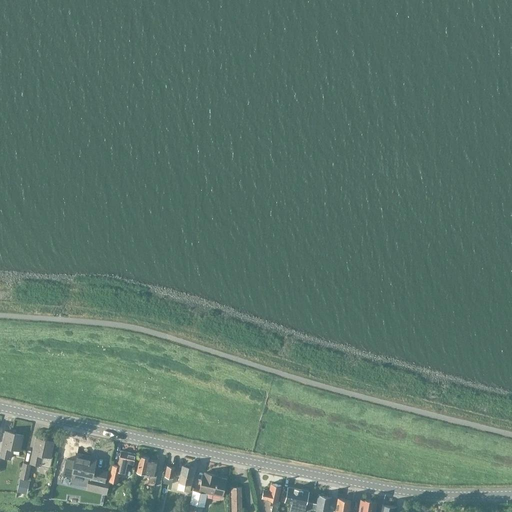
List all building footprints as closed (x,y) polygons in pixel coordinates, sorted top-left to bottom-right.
[(20,450),(23,435),(6,431),(0,455),(10,458),(13,448),(20,450)] [(50,457),(54,442),(36,438),(30,463),(41,465),(43,455),(50,457)] [(133,467),(135,454),(121,451),(118,466),(117,471),(120,471),(125,472),(126,466),(133,467)] [(106,494),(106,492),(108,482),(104,481),(106,472),(93,469),(95,460),(76,455),(75,462),(66,459),(63,475),(72,477),(74,471),(87,474),(85,480),(89,481),(86,490),(106,494)] [(150,475),(148,482),(155,483),(157,472),(155,472),(158,461),(149,459),(149,457),(140,455),(137,472),(150,475)] [(27,479),(30,465),(24,463),(20,477),(27,479)] [(118,466),(113,465),(109,481),(117,483),(120,471),(117,471),(118,466)] [(167,465),(165,476),(163,483),(172,485),(173,478),(175,467),(167,465)] [(183,465),(179,482),(177,489),(184,491),(190,492),(192,484),(191,484),(194,467),(183,465)] [(199,491),(201,491),(222,496),(226,479),(217,477),(218,475),(205,473),(204,474),(203,474),(199,491)] [(279,507),(280,502),(278,501),(281,485),(271,483),(269,491),(264,489),(262,498),(271,500),(270,505),(272,505),(271,511),(278,511),(279,510),(277,510),(278,507),(279,507)] [(241,511),(242,487),(231,487),(231,511),(241,511)] [(304,511),(308,491),(288,487),(286,496),(285,495),(285,501),(285,502),(292,503),(291,508),(297,509),(296,511),(303,511),(304,511)] [(201,491),(199,491),(199,492),(194,490),(189,511),(199,511),(201,506),(198,506),(201,491)] [(328,511),(331,497),(319,494),(315,511),(317,511),(328,511)] [(347,511),(350,500),(338,498),(335,511),(347,511)] [(374,511),(376,503),(361,500),(358,511),(374,511)]
